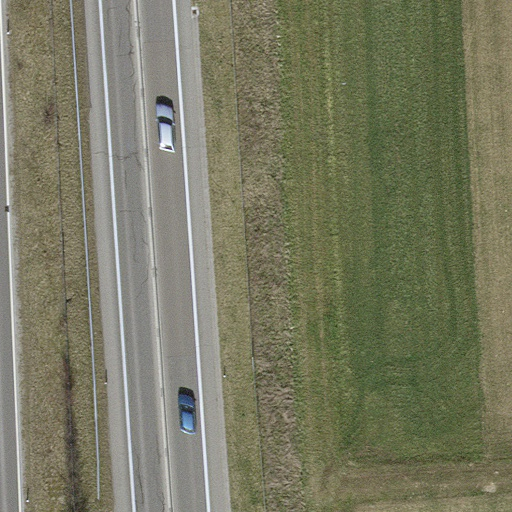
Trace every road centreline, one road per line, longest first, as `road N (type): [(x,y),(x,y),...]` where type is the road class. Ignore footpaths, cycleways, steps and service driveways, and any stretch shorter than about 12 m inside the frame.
road 1 (trunk): [(193,511),(158,0)]
road 2 (trunk): [(120,0),(155,511)]
road 3 (track): [(511,478),(345,485)]
